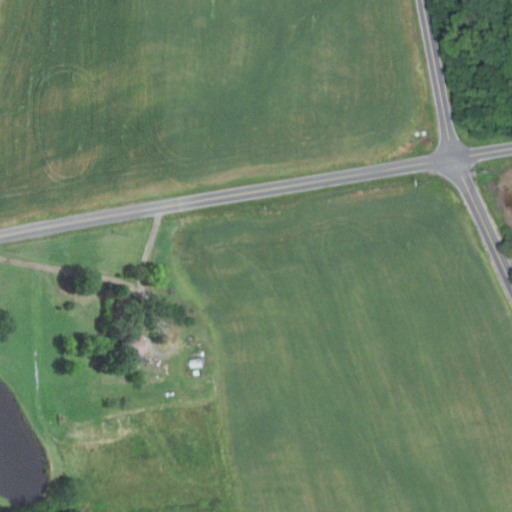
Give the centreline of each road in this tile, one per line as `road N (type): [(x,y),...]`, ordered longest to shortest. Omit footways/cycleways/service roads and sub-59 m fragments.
road 1 (residential): [(0,236),(453,158)]
road 2 (residential): [(511,283),(453,158),(432,53)]
